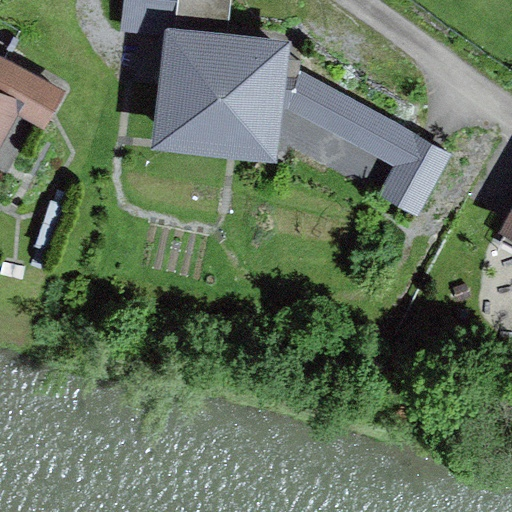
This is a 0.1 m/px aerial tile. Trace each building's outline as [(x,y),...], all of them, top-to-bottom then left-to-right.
[(167,33),(170,7),(171,0),(122,0),(119,27),(167,33)] [(230,0),(171,0),(170,7),(228,15),(230,0)] [(228,15),(170,7),(167,33),(155,124),(274,140),(279,103),(284,67),(290,24),(228,15)] [(0,41),(0,75),(24,88),(56,105),(70,78),(0,41)] [(297,71),(284,67),(279,103),(290,105),(392,157),(411,122),(300,64),(297,71)] [(0,75),(0,135),(24,88),(0,75)] [(452,144),(411,122),(392,157),(376,187),(418,209),(452,144)] [(511,199),(503,217),(511,221),(511,199)]
